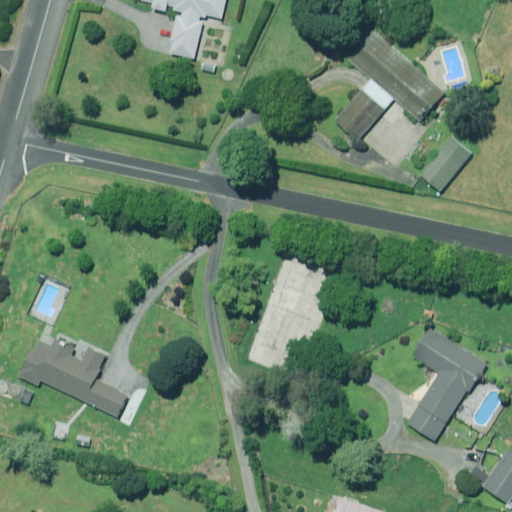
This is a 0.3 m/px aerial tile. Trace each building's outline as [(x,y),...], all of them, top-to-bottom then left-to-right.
[(176,13),(184,15),(183,17),(180,16),(173,56),(198,60),(206,17),(225,20),(228,0),(137,0),(138,1),(156,4),(155,10),(170,13),(171,8),(177,9),(176,13)] [(390,45),(387,49),(370,35),(349,59),(375,81),(339,123),(361,142),(397,100),(423,122),(448,93),(390,45)] [(474,155),(454,140),(425,177),(444,192),(474,155)] [(489,366),(432,330),(415,357),(443,374),(411,425),(438,442),(470,391),(472,392),(489,366)] [(101,380),(104,372),(103,371),(109,357),(92,349),(85,363),(74,357),(79,347),(59,338),(55,347),(45,343),(39,357),(33,355),(22,378),(42,388),(44,382),(122,419),(133,395),(101,380)] [(26,389),(0,381),(0,395),(22,403),(26,389)] [(70,426),(57,423),(54,439),(67,442),(70,426)] [(511,451),(511,450),(493,478),(487,474),(481,485),(511,504),(511,451)] [(379,511),(336,498),(331,511),(379,511)]
